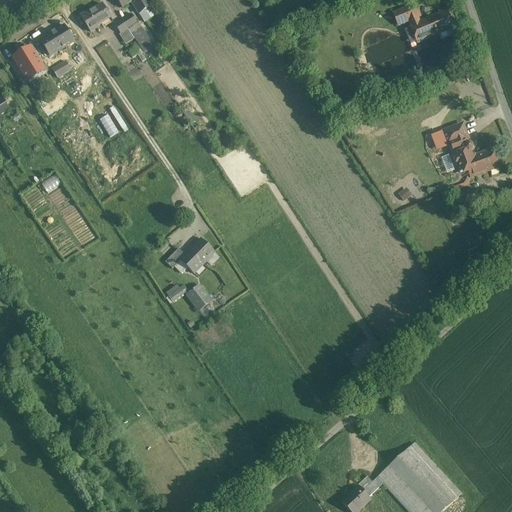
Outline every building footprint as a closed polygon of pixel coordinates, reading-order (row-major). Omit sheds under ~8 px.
[(116,0),(122,9),(131,3),(139,15),(151,7),(146,0),(116,0)] [(103,5),(89,13),(88,12),(80,17),(90,33),(98,28),(98,27),(104,23),(102,20),(109,16),(103,5)] [(415,6),(393,15),(398,27),(408,22),(418,18),(420,17),(415,6)] [(151,7),(139,15),(144,24),(156,16),(151,7)] [(446,12),(430,18),(431,19),(420,24),(418,18),(408,22),(410,27),(410,28),(417,44),(438,35),(438,36),(454,29),(446,12)] [(131,15),(121,22),(127,31),(137,24),(131,15)] [(121,22),(114,26),(120,35),(121,35),(128,31),(127,31),(121,22)] [(152,47),(137,24),(127,31),(128,31),(132,37),(134,35),(145,52),(152,47)] [(65,27),(35,45),(45,61),(74,43),(65,27)] [(128,31),(121,35),(120,35),(119,36),(126,46),(134,40),(132,37),(128,31)] [(27,82),(44,71),(29,48),(12,58),(27,82)] [(137,49),(129,54),(133,59),(140,54),(137,49)] [(65,63),(52,71),(57,79),(71,71),(65,63)] [(3,98),(0,100),(0,116),(10,110),(3,98)] [(114,106),(109,109),(123,133),(128,130),(114,106)] [(189,110),(183,114),(192,125),(197,121),(189,110)] [(463,126),(442,133),(447,147),(451,146),(454,155),(451,157),(456,170),(462,168),(466,169),(467,169),(464,161),(475,157),(475,156),(473,155),(471,156),(469,152),(471,152),(472,149),(471,146),(469,145),(468,145),(466,140),(468,140),(463,126)] [(475,157),(464,161),(467,169),(470,179),(498,168),(492,151),(475,157)] [(47,194),(56,188),(50,178),(41,184),(47,194)] [(398,194),(404,201),(412,195),(406,188),(398,194)] [(475,190),(461,195),(466,207),(479,202),(475,190)] [(185,256),(180,261),(174,268),(182,274),(188,269),(194,275),(215,253),(201,240),(185,256)] [(470,257),(479,253),(477,248),(468,252),(470,257)] [(178,250),(165,263),(172,270),(174,268),(180,261),(185,256),(178,250)] [(177,286),(166,295),(169,298),(179,290),(177,286)] [(179,290),(169,298),(172,303),(187,292),(183,287),(179,290)] [(199,287),(187,296),(199,311),(211,302),(199,287)] [(443,511),(458,498),(411,448),(377,479),(383,485),(407,511),(443,511)] [(367,478),(358,487),(359,488),(363,493),(373,483),(367,478)] [(359,488),(342,504),(349,511),(359,511),(371,501),(368,498),(383,485),(377,479),(373,483),(363,493),(359,488)]
